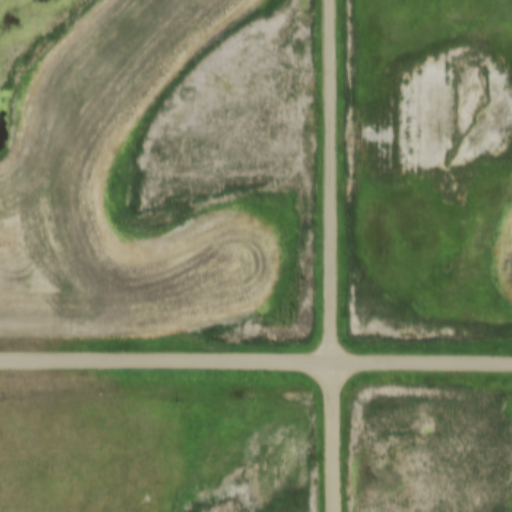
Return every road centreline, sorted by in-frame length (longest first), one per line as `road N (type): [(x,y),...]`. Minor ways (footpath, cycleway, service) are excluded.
road 1 (residential): [(511,363),(0,358)]
road 2 (track): [(336,361),(333,0)]
road 3 (residential): [(337,511),(336,361)]
